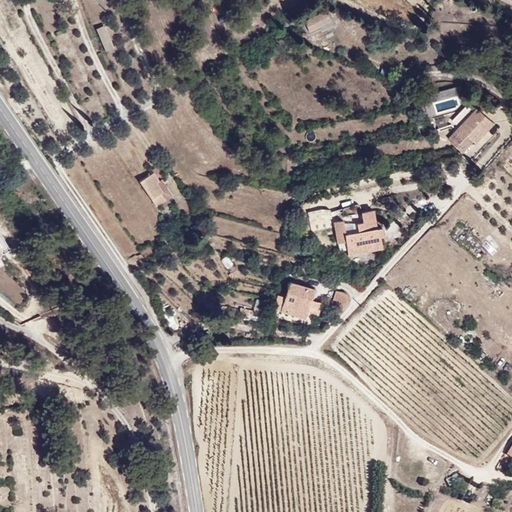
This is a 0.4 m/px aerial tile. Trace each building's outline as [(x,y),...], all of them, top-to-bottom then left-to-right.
[(303,21),(309,33),(330,23),(325,11),(303,21)] [(118,45),(109,23),(101,26),(110,48),(118,45)] [(427,116),(464,107),(459,87),(422,96),(427,116)] [(479,137),(498,115),(481,101),(463,122),(465,123),(455,137),(466,146),(464,150),(474,158),(482,146),(472,139),(476,135),(479,137)] [(175,201),(163,184),(166,182),(161,174),(146,184),(164,209),(175,201)] [(181,196),(169,180),(166,182),(163,184),(175,201),(181,196)] [(346,258),(381,251),(378,239),(381,239),(379,228),(375,229),(371,211),(359,213),(361,223),(354,224),(355,232),(342,235),(339,221),(330,223),(334,246),(343,244),(346,258)] [(0,257),(11,251),(0,233),(0,257)] [(196,245),(189,234),(178,240),(185,251),(196,245)] [(225,268),(233,266),(229,255),(221,258),(225,268)] [(313,290),(287,283),(280,313),(305,320),(313,290)] [(340,309),(347,298),(345,291),(335,289),(329,306),(340,309)] [(262,317),(263,310),(253,308),(251,314),(262,317)] [(486,356),(496,349),(490,341),(480,348),(486,356)] [(461,480),(458,473),(445,480),(449,487),(461,480)]
